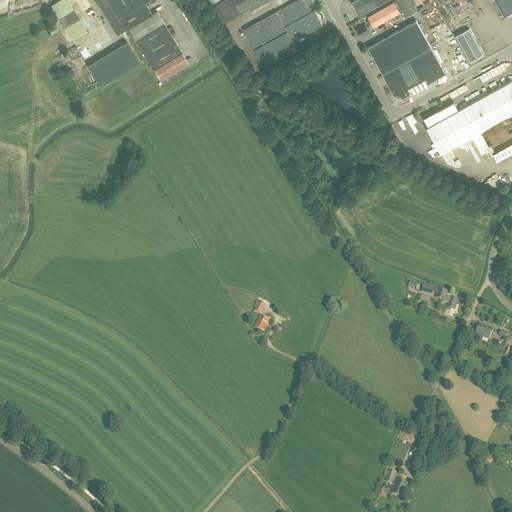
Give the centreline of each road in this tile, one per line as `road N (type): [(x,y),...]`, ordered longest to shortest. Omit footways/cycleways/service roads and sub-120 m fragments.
road 1 (unclassified): [(392,116),(511,50)]
road 2 (unclassified): [(392,116),(329,2)]
